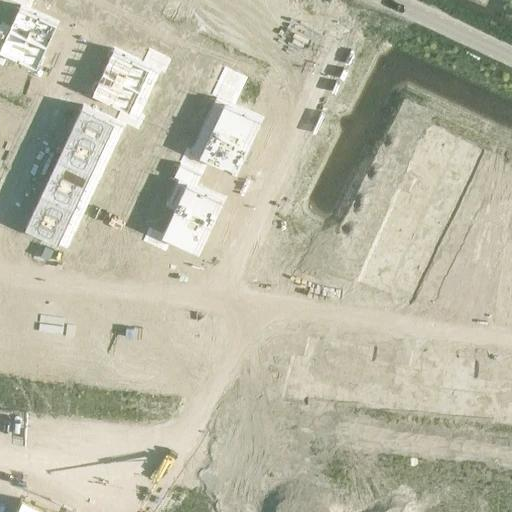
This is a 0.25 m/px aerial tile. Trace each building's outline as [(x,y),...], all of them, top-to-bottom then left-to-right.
[(18,0),(0,0),(0,8),(5,10),(0,20),(0,34),(34,50),(44,27),(15,14),(21,1),(18,0)] [(137,0),(137,1),(162,13),(161,15),(175,22),(184,0),(137,0)] [(188,0),(184,0),(175,22),(189,28),(190,26),(214,37),(231,0),(200,0),(198,5),(188,0)] [(278,0),(255,50),(281,62),(304,12),(278,0)] [(0,61),(24,73),(34,50),(0,34),(0,61)] [(113,45),(102,68),(141,86),(151,64),(164,70),(171,56),(148,45),(142,58),(113,45)] [(223,65),(217,79),(240,90),(246,76),(223,65)] [(102,68),(92,90),(121,104),(115,117),(117,118),(138,127),(145,113),(131,107),(141,86),(102,68)] [(3,72),(0,80),(11,85),(14,77),(3,72)] [(14,77),(11,85),(22,90),(25,83),(14,77)] [(203,85),(197,99),(210,105),(198,131),(237,149),(250,121),(221,108),(227,95),(203,85)] [(82,102),(74,120),(108,136),(117,118),(115,117),(82,102)] [(0,109),(0,157),(2,158),(20,119),(0,109)] [(74,120),(66,137),(100,153),(108,136),(74,120)] [(173,151),(166,165),(190,176),(195,163),(225,176),(237,149),(198,131),(186,157),(173,151)] [(428,134),(418,156),(457,174),(467,152),(428,134)] [(154,136),(149,147),(156,151),(161,140),(154,136)] [(66,137),(58,155),(92,171),(100,153),(66,137)] [(58,155),(50,172),(84,188),(92,171),(58,155)] [(418,156),(408,178),(447,196),(449,193),(457,174),(418,156)] [(135,163),(130,174),(137,177),(142,166),(135,163)] [(166,165),(160,179),(173,185),(161,212),(200,229),(213,202),(184,189),(190,176),(166,165)] [(50,172),(42,190),(76,206),(84,188),(50,172)] [(130,174),(125,185),(132,188),(137,177),(130,174)] [(408,178),(398,200),(437,218),(445,200),(456,205),(459,198),(449,193),(447,196),(408,178)] [(42,190),(34,207),(68,223),(76,206),(42,190)] [(398,200),(388,222),(427,240),(429,236),(437,218),(398,200)] [(117,202),(112,213),(119,216),(124,206),(117,202)] [(34,207),(25,226),(60,242),(68,223),(34,207)] [(136,232),(129,246),(153,256),(159,244),(188,257),(200,229),(161,212),(149,238),(136,232)] [(388,222),(378,244),(417,262),(425,243),(436,249),(439,241),(429,236),(427,240),(388,222)] [(378,244),(368,266),(407,283),(408,280),(417,262),(378,244)] [(368,266),(357,288),(396,306),(405,287),(416,292),(419,285),(408,280),(407,283),(368,266)] [(511,292),(501,291),(501,299),(511,300),(511,292)] [(0,334),(0,358),(21,361),(33,335),(42,317),(24,309),(23,312),(16,309),(4,336),(0,334)] [(33,335),(21,361),(62,366),(74,340),(82,322),(65,314),(63,317),(57,314),(45,341),(33,335)] [(74,340),(62,366),(102,371),(115,345),(123,327),(106,319),(104,322),(98,319),(86,346),(74,340)] [(115,345),(102,371),(143,376),(156,350),(164,332),(147,324),(145,327),(139,324),(127,351),(115,345)] [(156,350),(143,376),(184,381),(205,337),(188,329),(186,332),(180,329),(167,356),(156,351),(156,350)] [(283,362),(280,388),(324,393),(329,350),(299,346),(297,364),(283,362)] [(329,350),(324,393),(368,398),(371,372),(357,371),(359,353),(329,350)] [(387,374),(384,399),(428,404),(433,362),(403,358),(401,376),(387,374)] [(433,362),(428,404),(472,409),(475,384),(461,382),(463,365),(433,362)] [(491,386),(488,411),(511,413),(511,370),(507,370),(505,387),(491,386)]
